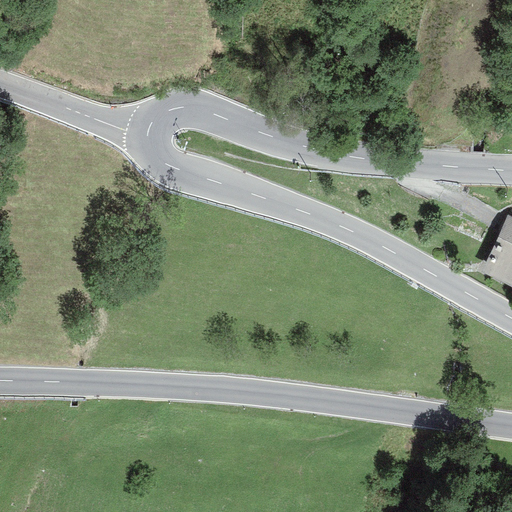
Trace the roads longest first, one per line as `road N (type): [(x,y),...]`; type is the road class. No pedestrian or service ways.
road 1 (tertiary): [(511,427),(208,389),(0,381)]
road 2 (tertiary): [(146,136),(167,165),(374,241),(511,315)]
road 3 (tertiary): [(511,170),(332,154),(197,109),(163,113),(146,136)]
road 4 (unclassified): [(146,136),(0,88)]
